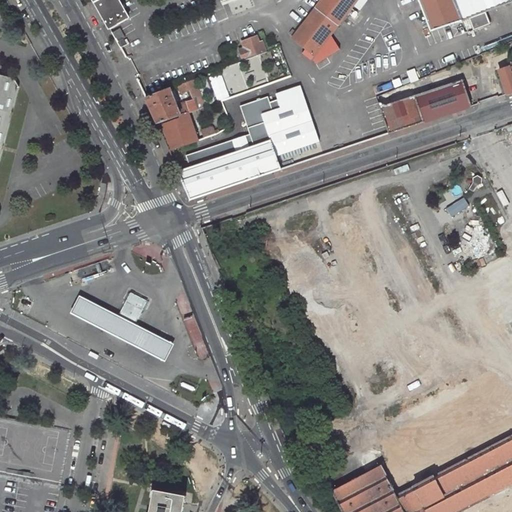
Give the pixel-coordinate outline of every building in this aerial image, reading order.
[(118,0),(94,0),(110,28),(129,18),(118,0)] [(320,0),(294,33),(308,44),(305,48),(313,55),(317,51),(357,0),(320,0)] [(511,0),(418,0),(429,30),(452,24),(468,18),(473,30),(490,23),(486,11),(511,0)] [(125,38),(120,29),(113,33),(118,41),(125,38)] [(245,60),(265,52),(262,43),(258,35),(246,40),(246,41),(243,42),(245,47),(240,49),(245,60)] [(128,44),(125,38),(118,41),(121,48),(128,44)] [(498,71),(505,95),(511,92),(511,61),(508,63),(509,67),(498,71)] [(0,175),(22,92),(26,90),(17,74),(13,76),(0,72),(0,175)] [(187,81),(194,99),(198,109),(206,107),(196,78),(187,81)] [(471,107),(463,82),(379,109),(388,134),(471,107)] [(300,86),(240,107),(249,134),(187,156),(190,167),(179,171),(189,201),(280,170),(276,158),(319,143),(300,86)] [(178,105),(171,88),(148,97),(159,123),(179,117),(181,116),(178,105)] [(194,99),(178,105),(181,116),(190,112),(198,109),(194,99)] [(180,119),(165,125),(174,148),(174,150),(199,141),(196,131),(190,112),(181,116),(179,117),(180,119)] [(199,141),(215,135),(213,129),(212,126),(196,131),(199,141)] [(136,326),(149,302),(132,293),(119,317),(118,318),(135,327),(136,326)] [(135,327),(118,318),(119,317),(80,297),(72,314),(166,363),(175,346),(136,326),(135,327)] [(0,511),(58,511),(74,430),(0,415),(0,511)] [(456,511),(511,483),(511,429),(395,489),(383,465),(332,491),(342,511),(456,511)] [(177,511),(181,494),(151,488),(146,511),(177,511)]
